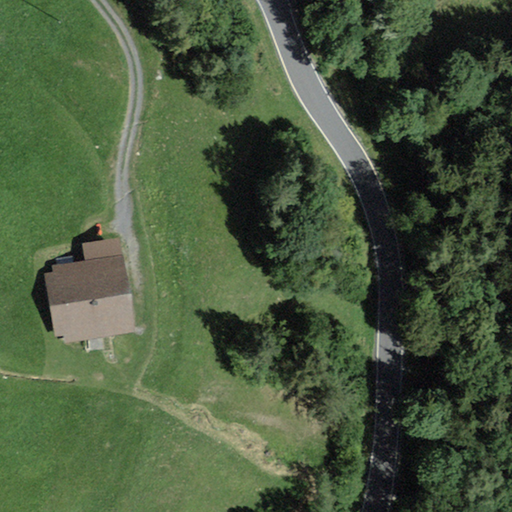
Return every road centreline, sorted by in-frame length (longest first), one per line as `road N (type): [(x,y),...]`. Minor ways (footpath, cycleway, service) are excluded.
road 1 (tertiary): [(374,511),(389,405),(388,241),(372,190),(301,69),(274,0)]
road 2 (track): [(98,0),(134,59),(125,235)]
